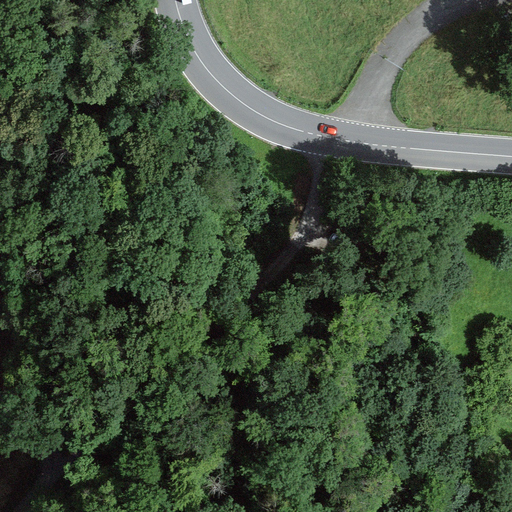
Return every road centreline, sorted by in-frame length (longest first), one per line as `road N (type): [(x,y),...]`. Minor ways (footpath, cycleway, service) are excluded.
road 1 (track): [(326,137),(313,209),(291,252),(208,324),(28,511)]
road 2 (secondary): [(511,156),(358,142),(286,125),(242,103),(210,71),(175,0)]
